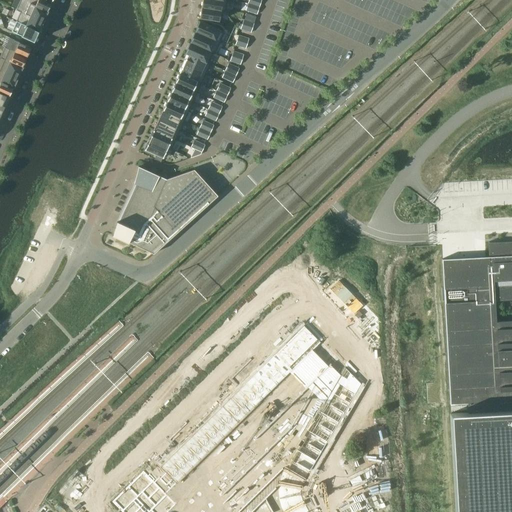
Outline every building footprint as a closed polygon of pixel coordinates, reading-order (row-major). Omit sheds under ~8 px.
[(47,11),(21,0),(20,0),(16,10),(20,12),(21,11),(43,21),(45,16),(47,11)] [(51,2),(48,0),(21,0),(47,11),(49,6),(51,2)] [(220,0),(202,0),(201,7),(223,11),(225,12),(227,1),(220,0)] [(248,3),(245,11),(257,14),(259,7),(248,3)] [(201,7),(200,18),(221,21),(223,11),(201,7)] [(21,11),(20,12),(16,21),(38,31),(40,27),(43,21),(21,11)] [(244,19),(240,29),(251,33),(254,23),(244,19)] [(38,31),(16,21),(11,31),(34,41),(36,36),(38,31)] [(199,21),(194,32),(220,43),(224,32),(201,22),(199,21)] [(194,32),(190,42),(213,53),(212,53),(215,54),(220,43),(194,32)] [(238,35),(235,45),(246,49),(249,39),(238,35)] [(13,39),(9,49),(26,57),(28,53),(31,48),(31,47),(13,39)] [(190,42),(185,53),(186,54),(186,53),(188,54),(208,63),(208,62),(212,53),(213,53),(190,42)] [(26,58),(26,57),(9,49),(4,59),(22,67),(24,63),(26,58)] [(233,51),(230,61),(240,65),(243,55),(233,51)] [(188,54),(183,64),(206,74),(210,63),(208,62),(208,63),(188,54)] [(0,56),(0,69),(17,77),(20,72),(22,67),(4,59),(0,57),(0,56)] [(179,73),(201,84),(206,74),(183,64),(179,73)] [(228,64),(225,71),(236,76),(239,69),(228,64)] [(0,80),(13,87),(15,82),(17,77),(0,69),(0,80)] [(225,71),(222,78),(233,83),(236,76),(225,71)] [(179,73),(175,83),(197,93),(201,84),(179,73)] [(0,92),(9,97),(11,92),(13,87),(0,80),(0,92)] [(175,83),(170,92),(193,102),(197,93),(175,83)] [(220,83),(216,90),(227,95),(231,88),(220,83)] [(216,90),(213,97),(224,102),(227,95),(216,90)] [(0,115),(8,97),(9,97),(0,92),(0,115)] [(170,92),(166,101),(189,111),(193,102),(170,92)] [(162,110),(162,111),(184,121),(189,111),(166,101),(162,110)] [(211,102),(208,109),(219,114),(222,107),(211,102)] [(208,109),(205,116),(216,121),(219,114),(208,109)] [(162,111),(158,120),(180,131),(184,121),(162,111)] [(153,130),(176,140),(180,131),(158,120),(153,130)] [(203,120),(200,127),(210,132),(214,125),(203,120)] [(200,127),(196,135),(207,139),(210,133),(210,132),(200,127)] [(149,139),(149,140),(169,149),(171,150),(176,140),(153,130),(153,131),(151,135),(150,136),(151,136),(149,139)] [(145,148),(144,149),(145,150),(150,152),(151,152),(156,155),(163,158),(165,158),(169,149),(149,140),(147,143),(147,144),(145,148)] [(194,140),(191,147),(194,149),(202,152),(205,145),(194,140)] [(194,149),(191,157),(191,158),(201,154),(202,152),(194,149)] [(119,222),(113,236),(153,254),(217,195),(194,169),(165,179),(137,166),(137,167),(140,169),(133,184),(136,185),(119,223),(119,222)] [(511,511),(511,240),(487,242),(488,257),(490,286),(444,288),(443,288),(450,404),(467,404),(467,413),(450,414),(455,511),(511,511)] [(30,342),(19,352),(42,375),(41,376),(42,377),(116,305),(107,297),(113,282),(110,281),(110,282),(99,278),(98,277),(97,277),(96,277),(96,278),(92,279),(90,279),(90,280),(90,279),(81,292),(80,293),(72,301),(71,302),(70,303),(62,311),(61,312),(60,312),(50,321),(50,322),(49,322),(40,331),(40,332),(39,332),(29,341),(30,342)] [(137,285),(132,289),(137,295),(142,290),(137,285)] [(304,326),(297,333),(310,347),(317,339),(304,326)] [(297,333),(290,340),(303,353),(310,347),(297,333)] [(290,340),(283,347),(296,360),(303,353),(290,340)] [(283,347),(277,354),(290,367),(296,360),(283,347)] [(0,415),(41,376),(42,375),(19,352),(0,370),(0,415)] [(277,354),(269,361),(282,374),(290,367),(277,354)] [(269,361),(261,369),(274,382),(282,374),(269,361)] [(345,367),(340,376),(348,380),(344,387),(355,394),(361,384),(345,367)] [(261,369),(253,376),(266,390),(274,382),(261,369)] [(253,376),(246,384),(259,397),(266,390),(253,376)] [(246,384),(238,391),(251,405),(259,397),(246,384)] [(333,388),(330,392),(350,403),(355,394),(344,387),(341,392),(333,388)] [(238,391),(230,399),(243,412),(251,405),(238,391)] [(330,392),(328,396),(336,401),(333,406),(344,413),(350,403),(330,392)] [(230,399),(222,407),(236,420),(243,412),(230,399)] [(321,407),(319,411),(339,423),(344,413),(333,406),(330,412),(321,407)] [(222,407),(215,414),(228,428),(236,420),(222,407)] [(319,411),(316,415),(325,420),(322,426),(333,432),(339,423),(319,411)] [(215,414),(207,422),(220,435),(228,428),(215,414)] [(207,422),(199,430),(212,443),(220,435),(207,422)] [(310,426),(308,430),(327,442),(333,432),(322,426),(318,431),(310,426)] [(199,430),(191,437),(204,450),(212,443),(199,430)] [(308,430),(305,434),(313,439),(310,445),(322,452),(327,442),(308,430)] [(191,437),(184,445),(197,458),(204,450),(191,437)] [(184,445),(176,452),(189,465),(197,458),(184,445)] [(299,446),(296,450),(316,461),(322,452),(310,445),(307,450),(299,446)] [(296,450),(294,454),(302,459),(299,464),(310,471),(316,461),(296,450)] [(176,452),(168,460),(181,473),(189,465),(176,452)] [(168,460),(160,468),(173,481),(181,473),(168,460)] [(286,467),(285,469),(305,481),(310,471),(299,464),(296,470),(287,465),(286,467)] [(280,481),(279,483),(302,488),(302,486),(302,485),(303,483),(304,482),(305,481),(285,469),(283,471),(282,474),(281,476),(281,478),(280,481)] [(144,471),(112,502),(121,511),(169,511),(176,505),(153,481),(155,480),(150,475),(148,476),(144,471)] [(279,488),(279,491),(279,494),(279,496),(279,499),(301,495),(301,494),(301,492),(301,490),(301,489),(302,488),(279,483),(279,486),(279,488)] [(301,495),(279,499),(280,501),(280,504),(281,506),(282,508),(283,511),(286,511),(304,502),(303,501),(303,499),(302,498),(302,496),(301,495)] [(304,502),(286,511),(307,511),(309,511),(304,502)]
